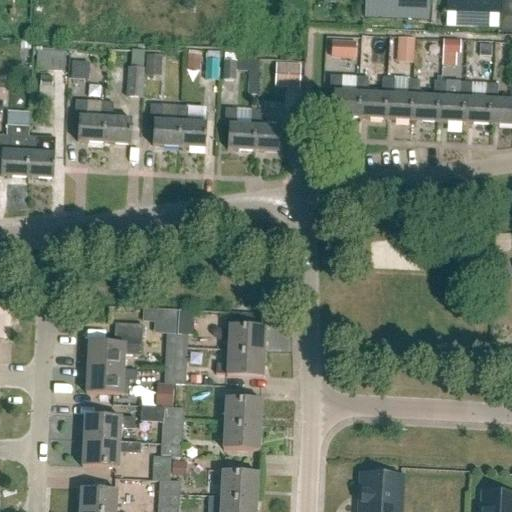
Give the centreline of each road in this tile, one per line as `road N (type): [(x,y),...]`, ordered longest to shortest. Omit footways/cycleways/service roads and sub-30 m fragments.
road 1 (residential): [(36,511),(51,230)]
road 2 (residential): [(301,196),(51,230)]
road 3 (residential): [(511,164),(301,196)]
road 4 (residential): [(309,406),(310,234),(301,196)]
road 5 (residential): [(511,415),(309,406)]
